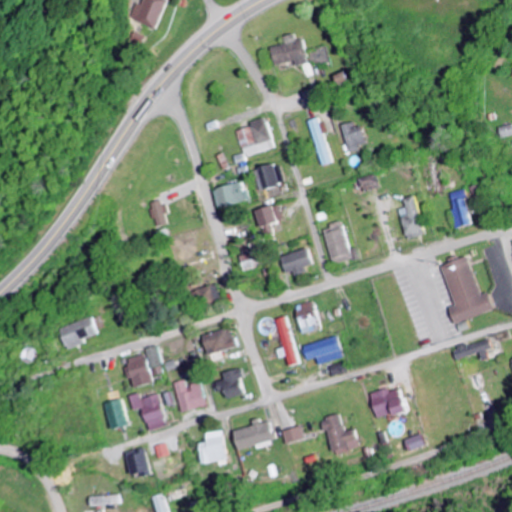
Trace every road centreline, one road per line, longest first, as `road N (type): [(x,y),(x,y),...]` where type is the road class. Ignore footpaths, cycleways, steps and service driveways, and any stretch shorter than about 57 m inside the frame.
road 1 (secondary): [(0,297),(64,224),(160,87),(263,0)]
road 2 (residential): [(511,327),(160,434)]
road 3 (residential): [(240,312),(511,232)]
road 4 (residential): [(250,511),(511,421)]
road 5 (residential): [(160,87),(186,130),(240,312)]
road 6 (residential): [(275,116),(332,283)]
road 7 (residential): [(98,356),(240,312)]
road 8 (residential): [(350,80),(275,116),(217,127)]
